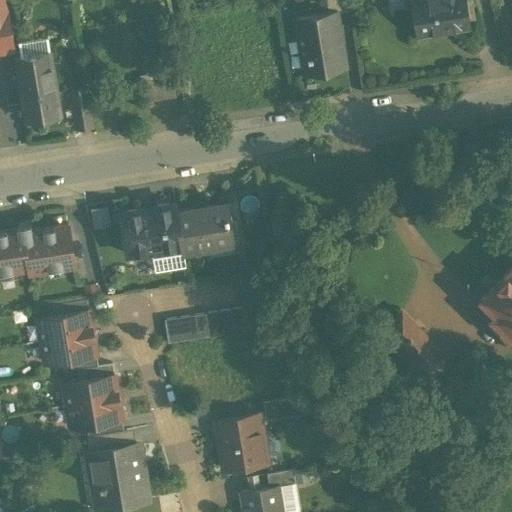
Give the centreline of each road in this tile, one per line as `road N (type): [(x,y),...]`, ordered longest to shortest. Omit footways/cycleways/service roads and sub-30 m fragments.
road 1 (residential): [(0,180),(511,97)]
road 2 (residential): [(203,511),(140,301)]
